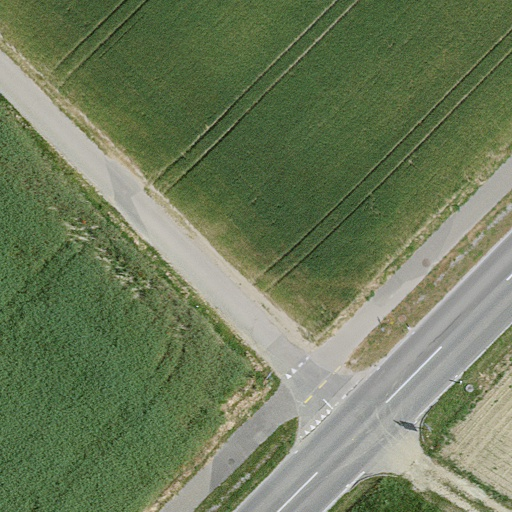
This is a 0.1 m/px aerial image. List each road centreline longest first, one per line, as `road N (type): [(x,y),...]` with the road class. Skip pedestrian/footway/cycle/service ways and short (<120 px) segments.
road 1 (unclassified): [(359,430),(0,73)]
road 2 (primary): [(511,277),(359,430)]
road 3 (track): [(359,430),(486,511)]
